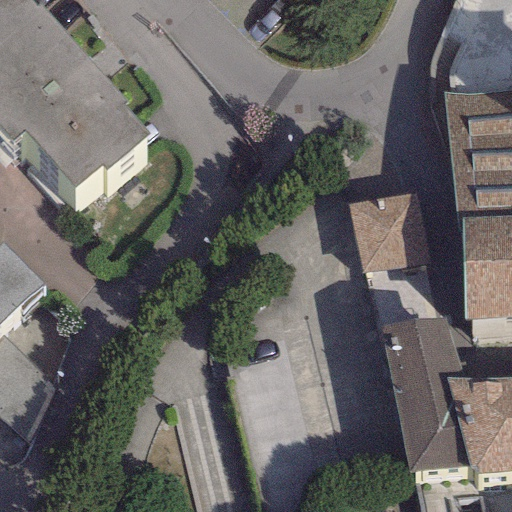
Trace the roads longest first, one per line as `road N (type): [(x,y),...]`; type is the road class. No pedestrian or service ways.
road 1 (residential): [(45,511),(81,413),(225,173),(113,0)]
road 2 (residential): [(400,65),(449,304),(470,367),(511,366)]
road 3 (residential): [(400,65),(349,97),(278,103),(218,74),(138,0)]
